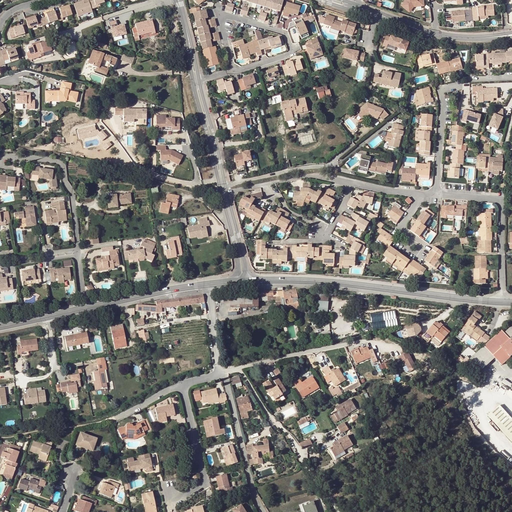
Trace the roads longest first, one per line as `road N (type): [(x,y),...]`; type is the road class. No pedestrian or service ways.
road 1 (secondary): [(254,280),(501,302)]
road 2 (residential): [(501,302),(502,202),(434,191)]
road 3 (residential): [(220,370),(360,338),(381,346)]
road 4 (residential): [(77,250),(58,160),(0,156)]
road 5 (residential): [(234,70),(292,53),(285,34),(219,18)]
road 6 (residential): [(220,370),(265,511)]
road 7 (residential): [(223,176),(179,183),(145,172),(111,119)]
road 8 (residential): [(181,386),(205,484),(167,493)]
road 9 (residential): [(269,183),(290,211),(321,231),(354,184)]
road 10 (secondary): [(83,310),(206,284)]
road 11 (residential): [(457,86),(439,89),(434,191)]
